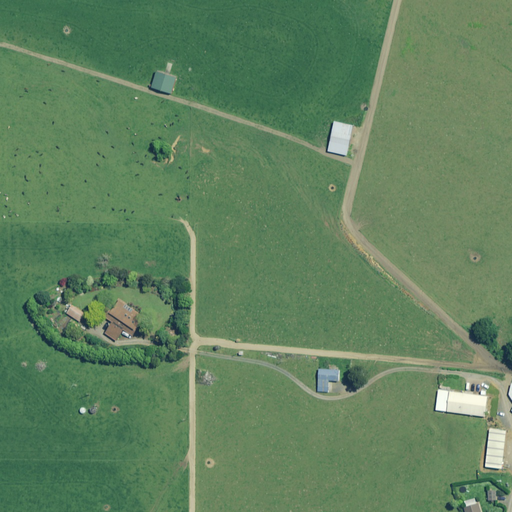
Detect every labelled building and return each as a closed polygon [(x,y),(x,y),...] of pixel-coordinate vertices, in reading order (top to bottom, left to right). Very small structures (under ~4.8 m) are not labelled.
[(176,78),(156,71),(150,87),(171,94),(176,78)] [(353,126),(335,122),(328,151),(347,156),(353,126)] [(124,330),(131,335),(144,315),(115,297),(102,316),(112,323),(105,334),(117,341),(124,330)] [(85,314),(72,305),(67,313),(79,322),(85,314)] [(340,371),(319,369),(317,391),(328,392),(329,381),(339,381),(340,371)] [(488,397),(438,390),(436,410),(485,417),(488,397)] [(506,431),(490,429),(485,467),(502,469),(506,431)] [(497,491),(486,492),(487,501),(498,501),(497,491)] [(480,511),(476,498),(465,502),(466,507),(463,508),(464,511),(480,511)]
